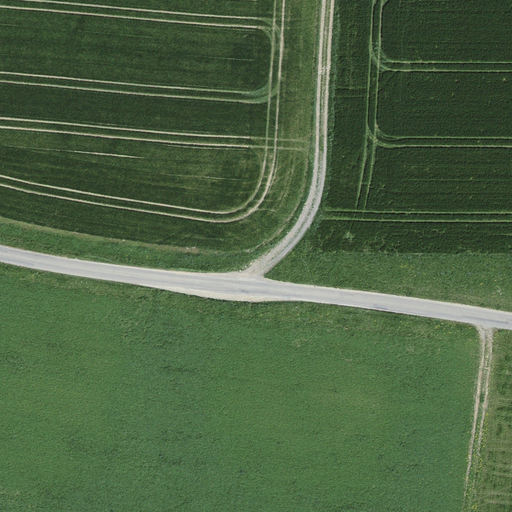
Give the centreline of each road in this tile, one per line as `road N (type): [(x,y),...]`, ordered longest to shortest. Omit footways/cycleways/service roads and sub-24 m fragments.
road 1 (unclassified): [(0,252),(403,301),(511,322)]
road 2 (track): [(330,0),(321,194),(299,230),(236,286)]
